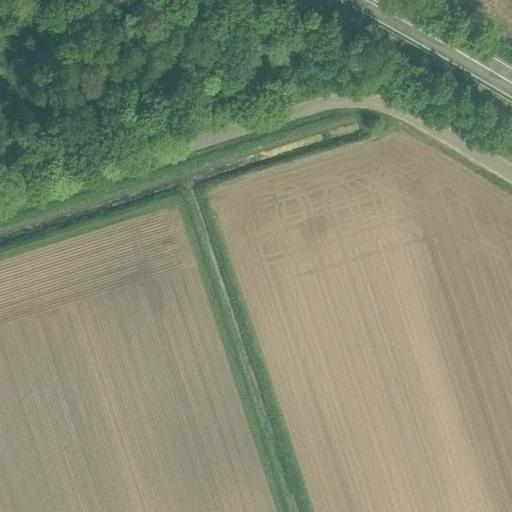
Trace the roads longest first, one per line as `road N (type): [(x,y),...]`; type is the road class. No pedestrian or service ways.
road 1 (unclassified): [(511,172),(391,100),(326,98),(0,198)]
road 2 (secondary): [(511,86),(365,0)]
